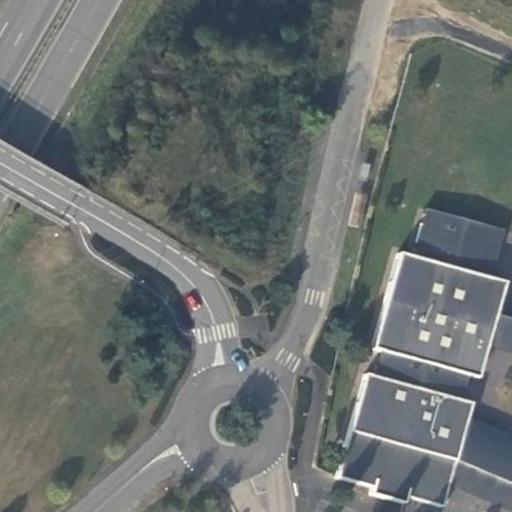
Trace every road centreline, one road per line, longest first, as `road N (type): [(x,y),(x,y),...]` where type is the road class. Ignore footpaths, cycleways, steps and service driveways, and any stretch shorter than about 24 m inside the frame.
road 1 (unclassified): [(268,391),(307,329),(379,0)]
road 2 (tertiary): [(207,302),(178,269),(0,158)]
road 3 (trunk): [(0,176),(104,0)]
road 4 (track): [(511,50),(400,0)]
